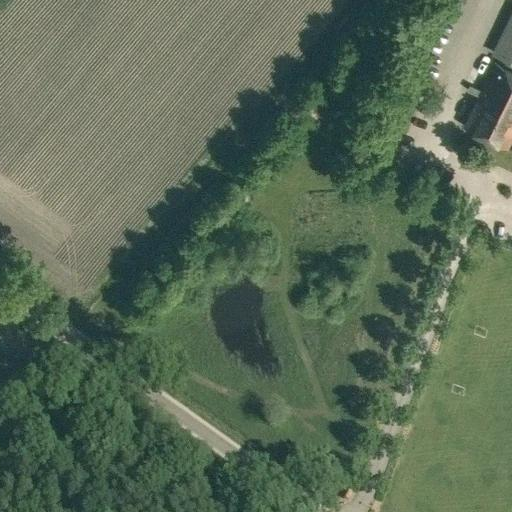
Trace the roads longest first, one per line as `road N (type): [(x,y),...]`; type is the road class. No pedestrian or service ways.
road 1 (unclassified): [(321,511),(0,282)]
road 2 (unknown): [(474,212),(446,133),(476,0)]
